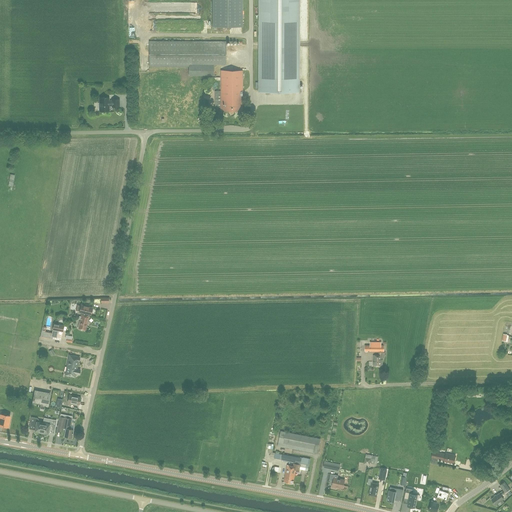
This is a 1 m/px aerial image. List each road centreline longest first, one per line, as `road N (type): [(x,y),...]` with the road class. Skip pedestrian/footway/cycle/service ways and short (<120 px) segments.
road 1 (unclassified): [(79,456),(143,135)]
road 2 (tertiary): [(370,511),(79,456)]
road 3 (residential): [(142,499),(0,471)]
road 4 (residential): [(0,135),(143,135)]
